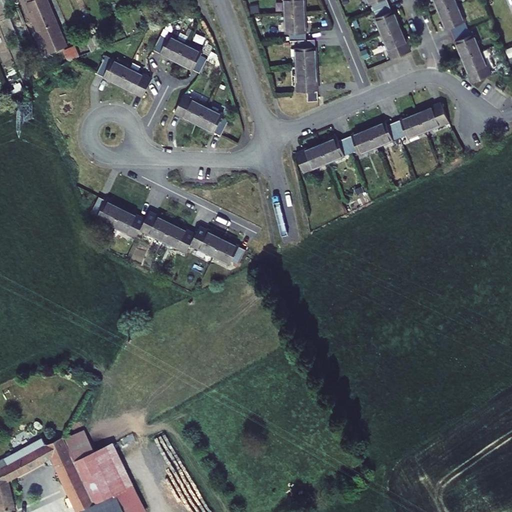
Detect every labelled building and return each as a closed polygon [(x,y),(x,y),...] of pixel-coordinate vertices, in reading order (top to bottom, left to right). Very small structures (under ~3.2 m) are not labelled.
[(55,16),(48,0),(29,0),(30,1),(27,2),(30,7),(32,6),(34,11),(30,12),(38,31),(39,31),(49,54),(67,46),(57,22),(57,23),(54,16),(55,16)] [(284,0),(286,16),(305,15),(304,0),(284,0)] [(372,4),(375,11),(389,5),(387,0),(368,0),(370,5),(372,4)] [(434,0),(440,13),(458,5),(455,0),(434,0)] [(389,5),(375,11),(377,17),(376,18),(383,35),(401,27),(394,10),(392,11),(389,5)] [(450,28),(453,35),(468,28),(458,5),(440,13),(447,30),(450,28)] [(286,16),(286,34),(290,34),(291,41),(299,40),(307,40),(305,15),(286,16)] [(383,35),(392,59),(411,51),(401,27),(383,35)] [(468,28),(453,35),(462,58),(481,51),(474,33),(471,35),(468,28)] [(97,35),(86,40),(92,52),(102,47),(97,35)] [(161,36),(154,50),(177,61),(186,44),(169,35),(168,39),(161,36)] [(296,48),(296,66),(316,65),(315,40),(307,40),(299,40),(300,47),(296,48)] [(75,45),(79,54),(85,51),(81,43),(75,45)] [(177,61),(200,73),(207,59),(201,56),(203,52),(186,44),(177,61)] [(462,58),(472,82),(491,75),(481,51),(462,58)] [(104,59),(97,73),(120,85),(129,67),(113,59),(111,62),(104,59)] [(35,79),(46,74),(41,60),(29,64),(30,66),(35,79)] [(296,66),(298,92),(307,91),(317,91),(316,65),(296,66)] [(24,83),(35,79),(30,66),(20,70),(24,83)] [(120,85),(143,97),(152,79),(129,67),(120,85)] [(307,91),(307,101),(318,101),(317,91),(307,91)] [(184,95),(175,113),(198,124),(207,106),(184,95)] [(425,131),(449,121),(441,103),(418,112),(425,131)] [(198,124),(221,136),(228,122),(222,118),(224,115),(207,106),(198,124)] [(394,122),(400,137),(406,134),(408,138),(425,131),(418,112),(394,122)] [(386,121),(369,128),(376,146),(400,137),(394,122),(387,125),(386,121)] [(345,138),(351,153),(358,150),(359,153),(376,146),(369,128),(345,138)] [(320,144),(328,162),(351,153),(345,138),(339,140),(337,137),(320,144)] [(320,144),(296,154),(304,172),(328,162),(320,144)] [(100,196),(92,210),(99,214),(97,217),(114,226),(123,208),(100,196)] [(114,226),(137,237),(141,229),(146,219),(123,208),(114,226)] [(173,223),(150,211),(146,219),(141,229),(164,241),(173,223)] [(173,223),(164,241),(187,252),(191,244),(196,234),(173,223)] [(196,234),(191,244),(214,256),(223,238),(200,226),(196,234)] [(214,256),(231,264),(233,260),(239,264),(246,249),(223,238),(214,256)] [(85,430),(73,435),(75,437),(82,446),(87,454),(111,495),(121,511),(118,511),(147,511),(114,442),(95,451),(85,430)] [(73,435),(64,439),(75,462),(95,504),(78,511),(76,511),(118,511),(121,511),(111,495),(87,454),(82,446),(73,435)] [(0,511),(13,511),(14,510),(16,510),(9,480),(51,457),(58,470),(75,462),(64,439),(63,437),(46,445),(43,438),(0,460),(0,466),(1,469),(0,469),(0,511)] [(95,504),(75,462),(58,470),(78,511),(95,504)]
